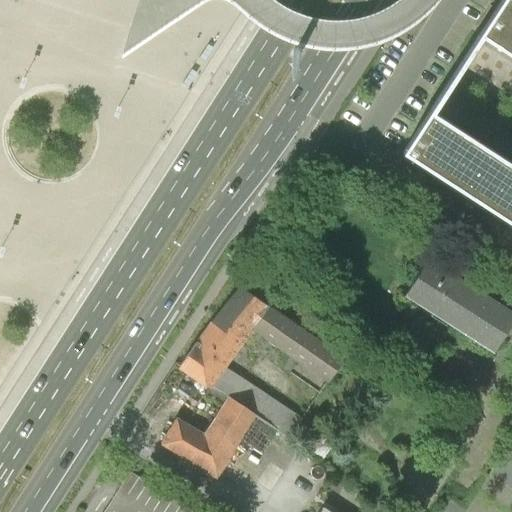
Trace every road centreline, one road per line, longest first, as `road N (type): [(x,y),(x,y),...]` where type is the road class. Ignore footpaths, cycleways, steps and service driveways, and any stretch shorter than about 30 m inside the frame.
road 1 (primary): [(26,511),(368,0)]
road 2 (primary): [(300,0),(0,470)]
